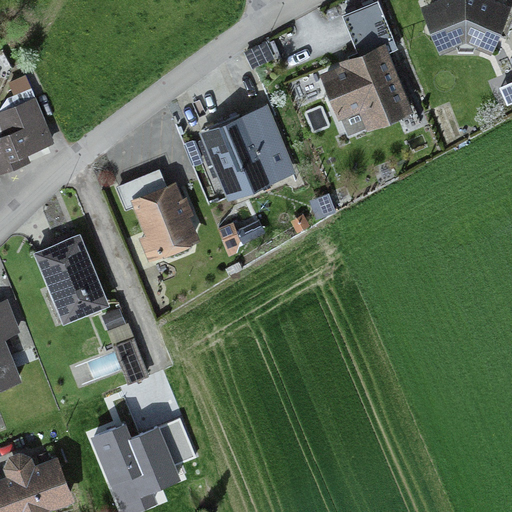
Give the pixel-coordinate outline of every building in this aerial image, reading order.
[(447,0),(427,9),(442,46),(466,36),(489,46),(504,9),(501,7),(503,0),(486,0),(486,1),(482,0),(447,0)] [(362,104),(370,123),(407,108),(382,48),(392,45),(374,2),(346,13),(360,46),(371,41),(375,50),(345,63),(347,66),(326,75),(341,112),(362,104)] [(511,81),(501,86),(508,102),(511,100),(511,81)] [(28,99),(0,110),(0,173),(23,164),(20,156),(47,145),(28,99)] [(268,110),(212,133),(235,189),(290,166),(268,110)] [(119,187),(127,205),(138,201),(158,251),(193,236),(184,214),(190,211),(185,199),(179,201),(172,186),(155,193),(148,175),(119,187)] [(78,235),(37,252),(64,319),(106,302),(78,235)] [(0,384),(19,378),(2,335),(17,329),(6,300),(0,302),(0,384)] [(133,339),(116,346),(129,380),(146,373),(133,339)] [(146,484),(148,488),(177,476),(157,426),(140,433),(142,438),(124,445),(122,440),(100,449),(119,495),(146,484)] [(32,469),(27,458),(20,455),(12,458),(8,466),(13,476),(0,481),(0,511),(41,511),(44,505),(69,495),(55,460),(32,469)]
